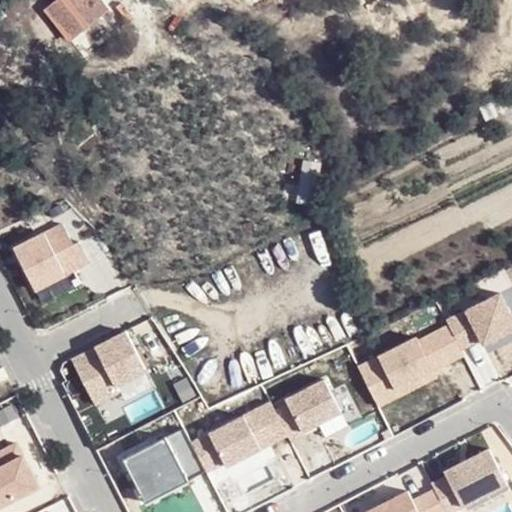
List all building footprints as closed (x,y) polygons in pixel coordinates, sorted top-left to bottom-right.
[(95,0),(62,0),(48,11),(71,40),(105,13),(95,0)] [(74,244),(64,223),(16,248),(37,290),(90,262),(80,241),(74,244)] [(511,308),(501,288),(462,308),(479,340),(511,325),(511,308)] [(462,308),(445,318),(447,322),(462,350),(479,340),(462,308)] [(462,350),(447,322),(418,337),(415,332),(355,363),(378,406),(466,359),(462,350)] [(127,331),(73,359),(97,404),(120,392),(117,386),(148,370),(127,331)] [(0,369),(0,381),(9,377),(4,367),(0,369)] [(289,404),(276,411),(290,438),(292,442),(306,435),(305,431),(342,412),(326,379),(287,399),(289,404)] [(290,438),(276,411),(272,402),(247,413),(252,421),(217,439),(212,432),(193,442),(208,471),(228,461),(233,470),(270,454),(266,449),(290,438)] [(185,427),(124,459),(142,494),(184,472),(189,481),(208,471),(193,442),(185,427)] [(0,506),(41,486),(17,439),(0,447),(0,506)] [(433,484),(436,490),(447,511),(453,511),(508,484),(490,449),(446,472),(448,477),(433,484)] [(184,472),(142,494),(147,503),(189,481),(184,472)] [(447,511),(436,490),(414,501),(409,491),(368,511),(447,511)]
